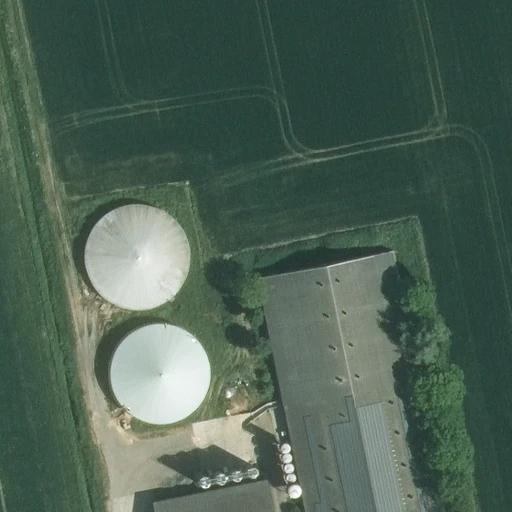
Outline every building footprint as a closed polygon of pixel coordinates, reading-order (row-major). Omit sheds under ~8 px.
[(188,262),(188,257),(188,253),(188,248),(187,244),(185,239),(183,235),(181,231),(179,227),(176,224),(173,220),(170,217),(166,215),(162,212),(158,210),(154,208),(150,207),(145,206),(141,205),(136,205),(132,205),(127,206),(123,207),(119,208),(114,210),(110,212),(107,215),(103,217),(100,220),(97,224),(94,227),(91,231),(89,235),(87,239),(86,244),(85,248),(85,253),(84,257),(85,262),(85,266),(86,271),(87,275),(89,279),(91,283),(94,287),(97,291),(100,294),(103,297),(107,300),(110,302),(114,304),(119,306),(123,307),(127,308),(132,309),(136,309),(141,309),(145,308),(150,307),(154,306),(158,304),(162,302),(166,300),(170,297),(173,294),(176,291),(179,287),(181,283),(183,279),(185,275),(187,271),(188,266),(188,262)] [(290,438),(287,439),(302,511),(445,511),(393,251),(255,279),(281,407),(283,406),(290,438)] [(208,374),(208,370),(208,366),(207,363),(206,359),(205,355),(203,352),(201,348),(199,345),(197,342),(194,339),(192,337),(189,334),(186,332),(182,330),(179,328),(176,327),(172,326),(168,325),(165,324),(161,324),(157,324),(153,324),(149,325),(145,326),(142,327),(138,329),(135,330),(131,332),(128,335),(125,337),(122,340),(119,343),(117,347),(115,350),(113,354),(112,357),(110,361),(110,365),(109,368),(109,372),(109,375),(109,379),(109,383),(110,387),(112,390),(113,394),(115,398),(117,401),(119,404),(122,408),(125,410),(128,413),(131,416),(134,417),(137,419),(140,420),(143,421),(146,422),(149,423),(153,423),(156,424),(160,424),(164,424),(167,423),(171,422),(175,421),(178,420),(182,418),(185,416),(188,414),(191,412),(194,409),(197,406),(199,403),(201,400),(203,397),(205,393),(206,390),(207,386),(208,382),(208,378),(208,374)] [(243,470),(243,472),(243,474),(245,476),(247,478),(249,478),(251,478),(253,476),(254,474),(255,472),(254,470),(253,468),(251,467),(249,466),(247,467),(245,468),(243,470)] [(228,473),(227,475),(228,478),(229,479),(231,481),(233,481),(236,481),(238,479),(239,478),(239,475),(239,473),(238,471),(236,470),(233,469),(231,470),(229,471),(228,473)] [(212,476),(212,478),(212,480),(213,482),(215,484),(217,484),(219,484),(221,484),(222,482),(223,480),(224,478),(223,476),(222,475),(221,473),(219,473),(217,473),(215,473),(213,475),(212,476)] [(196,479),(196,482),(196,484),(197,486),(199,487),(202,488),(204,487),(206,486),(207,484),(208,482),(207,479),(206,478),(204,476),(202,476),(199,476),(197,478),(196,479)] [(270,511),(264,480),(154,502),(156,511),(270,511)]
